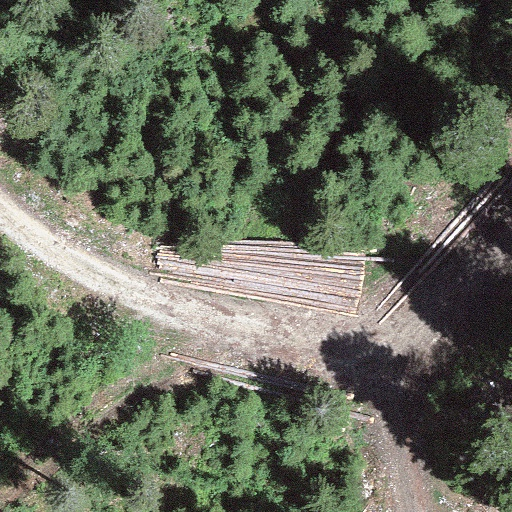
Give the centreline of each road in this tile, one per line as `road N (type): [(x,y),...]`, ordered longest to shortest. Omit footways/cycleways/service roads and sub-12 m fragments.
road 1 (track): [(511,273),(405,326),(326,339),(244,329),(139,299),(66,256),(0,201)]
road 2 (track): [(363,333),(411,511)]
